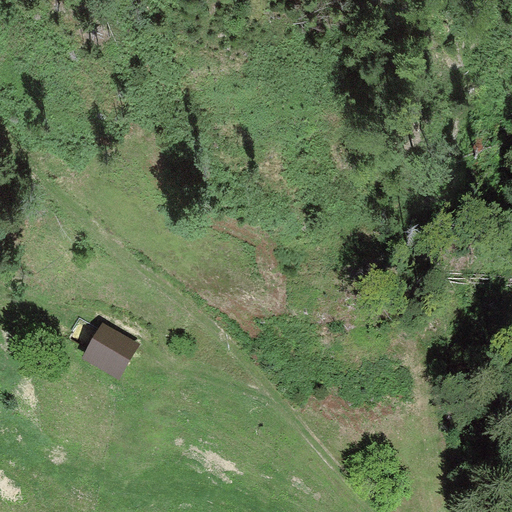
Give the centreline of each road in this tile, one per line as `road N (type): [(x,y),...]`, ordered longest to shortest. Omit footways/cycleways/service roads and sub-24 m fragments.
road 1 (track): [(371,511),(195,311),(128,258),(0,129)]
road 2 (track): [(141,367),(221,381),(279,403)]
